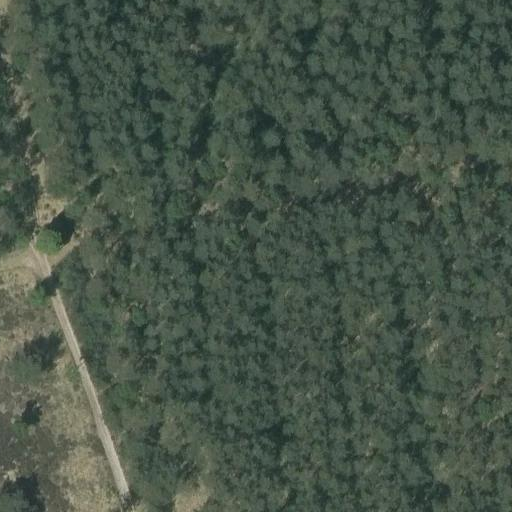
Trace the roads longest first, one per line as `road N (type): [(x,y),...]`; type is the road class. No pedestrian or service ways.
road 1 (track): [(122,511),(39,257)]
road 2 (track): [(39,257),(0,86)]
